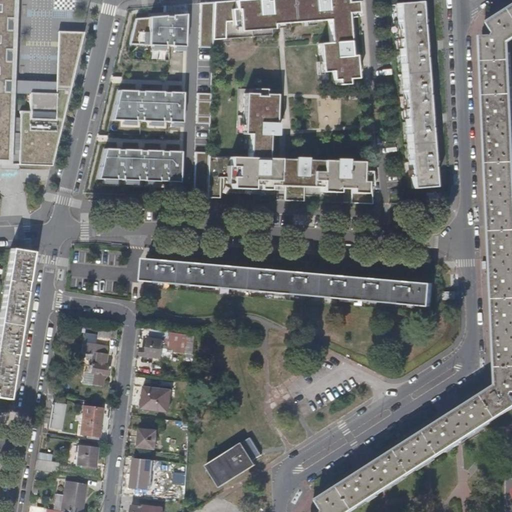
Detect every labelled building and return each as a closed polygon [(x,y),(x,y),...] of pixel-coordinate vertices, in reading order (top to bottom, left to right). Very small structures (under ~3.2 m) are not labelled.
[(0,0),(0,162),(6,163),(8,119),(9,94),(9,93),(0,92),(0,82),(9,83),(9,81),(12,0),(0,0)] [(344,2),(343,0),(265,0),(262,0),(223,3),(213,3),(212,40),(223,40),(224,22),(237,21),(238,32),(270,29),(270,25),(279,24),(326,21),(328,44),(317,45),(319,73),(329,72),(330,81),(335,81),(336,85),(345,85),(345,79),(354,79),(352,57),(347,57),(347,53),(345,13),(355,12),(355,1),(344,2)] [(212,40),(213,3),(200,4),(198,48),(211,48),(212,40)] [(430,188),(428,169),(428,159),(426,131),(425,121),(423,96),(422,87),(420,60),(420,51),(418,27),(417,17),(416,4),(395,5),(408,189),(430,188)] [(511,56),(511,40),(511,39),(511,5),(489,20),(496,32),(495,34),(481,35),(484,81),(486,119),(487,153),(488,186),(490,221),(492,255),(492,266),(493,289),(495,322),(496,357),(498,392),(469,411),(441,428),(430,435),(443,453),(511,408),(511,56)] [(142,18),(135,19),(130,44),(183,47),(184,15),(142,18)] [(53,107),(63,108),(64,106),(83,34),(56,33),(54,83),(53,95),(53,107)] [(28,94),(53,95),(54,83),(9,81),(9,83),(9,93),(9,94),(28,95),(28,94)] [(139,91),(117,90),(111,120),(181,122),(181,92),(166,92),(139,91)] [(18,119),(17,163),(50,164),(63,108),(53,107),(53,95),(28,94),(28,95),(28,113),(18,112),(18,119)] [(209,124),(210,95),(197,94),(196,124),(209,124)] [(250,134),(249,159),(267,159),(268,139),(276,139),(277,122),(274,122),(275,94),(264,94),(264,97),(255,97),(255,94),(245,94),(243,134),(250,134)] [(6,163),(17,163),(18,119),(8,119),(6,163)] [(120,150),(103,149),(96,179),(178,182),(179,152),(164,151),(142,151),(120,150)] [(208,157),(208,154),(194,153),(193,198),(205,198),(205,195),(208,157)] [(370,203),(367,163),(344,162),(344,160),(332,160),(331,161),(304,161),(304,159),(292,158),(292,160),(282,160),(267,159),(265,160),(249,159),(247,158),(243,158),(234,158),(208,157),(205,195),(217,196),(218,178),(230,178),(229,189),(243,189),(247,189),(251,190),(251,186),(258,186),(258,190),(261,190),(266,190),(273,190),(282,191),(282,201),(301,201),(301,187),(319,188),(319,192),(328,192),(336,192),(336,188),(349,188),(348,203),(370,203)] [(32,253),(10,250),(0,314),(0,399),(8,400),(11,383),(11,380),(12,377),(16,350),(17,347),(17,344),(23,310),(23,307),(24,304),(28,277),(29,274),(29,271),(32,253)] [(431,286),(414,284),(404,283),(379,281),(369,280),(349,278),(339,277),(308,274),(298,273),(278,271),(268,271),(236,268),(227,267),(206,265),(198,264),(172,262),(163,261),(150,260),(145,259),(143,281),(429,307),(431,286)] [(116,327),(108,326),(106,338),(114,339),(116,327)] [(165,333),(149,330),(148,339),(164,341),(165,333)] [(164,341),(148,339),(148,350),(142,350),(141,357),(162,359),(164,341)] [(94,374),(94,382),(93,386),(104,387),(105,375),(108,376),(109,367),(106,366),(108,347),(93,345),(91,366),(91,370),(91,374),(94,374)] [(171,391),(144,387),(141,409),(168,412),(171,391)] [(62,404),(52,403),(48,427),(58,429),(62,404)] [(87,434),(97,435),(100,409),(83,406),(80,433),(87,434)] [(141,430),(139,447),(155,449),(157,432),(141,430)] [(356,511),(444,456),(443,453),(430,435),(427,431),(409,443),(383,459),(350,479),(319,499),(324,506),(322,509),(320,511),(315,511),(356,511)] [(249,453),(258,448),(253,442),(245,448),(241,443),(205,466),(220,490),(257,466),(249,453)] [(96,449),(77,446),(74,468),(93,470),(96,449)] [(151,460),(136,459),(132,487),(148,489),(151,460)] [(56,464),(36,460),(34,470),(49,473),(55,474),(56,464)] [(49,473),(34,470),(33,479),(47,481),(49,473)] [(59,511),(80,511),(85,485),(64,482),(59,511)] [(132,487),(122,486),(121,497),(146,499),(148,489),(132,487)]
